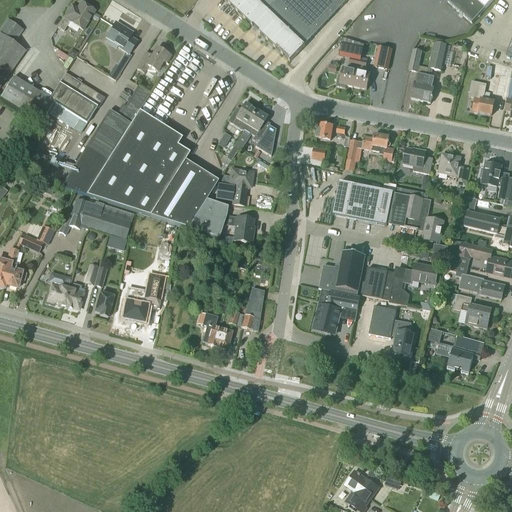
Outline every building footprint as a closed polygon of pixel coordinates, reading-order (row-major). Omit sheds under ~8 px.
[(223,0),(290,63),(349,0),(223,0)] [(493,0),(449,0),(447,3),(472,25),(493,0)] [(82,32),(94,13),(81,4),(73,16),(68,12),(57,29),(63,33),(69,24),(82,32)] [(23,32),(7,21),(0,30),(0,89),(25,53),(14,45),(23,32)] [(118,49),(125,54),(109,79),(115,83),(131,57),(128,56),(137,43),(126,36),(129,32),(116,24),(106,40),(119,48),(118,49)] [(52,27),(44,40),(51,44),(59,31),(52,27)] [(176,59),(177,57),(181,61),(188,52),(179,44),(171,55),(176,59)] [(342,44),(340,55),(361,60),(363,49),(342,44)] [(365,60),(373,61),(375,45),(367,44),(365,60)] [(421,103),(434,44),(433,44),(428,70),(419,68),(422,53),(413,51),(408,72),(417,74),(411,101),(421,103)] [(430,105),(435,80),(431,79),(432,71),(442,74),(448,47),(442,46),(434,44),(421,103),(430,105)] [(153,48),(148,56),(146,54),(136,70),(144,75),(148,68),(157,74),(168,56),(167,56),(169,54),(162,50),(161,52),(153,48)] [(387,72),(391,52),(377,49),(373,69),(387,72)] [(184,62),(195,68),(201,58),(190,52),(184,62)] [(477,58),(475,71),(491,73),(493,60),(477,58)] [(349,66),(357,67),(359,61),(351,59),(349,66)] [(170,81),(177,68),(171,65),(173,62),(168,60),(159,76),(164,79),(165,78),(170,81)] [(365,69),(366,69),(367,63),(359,61),(357,67),(365,69)] [(201,79),(209,66),(205,64),(197,76),(201,79)] [(337,85),(336,88),(345,90),(346,87),(353,89),(357,67),(349,66),(348,71),(343,70),(342,77),(339,77),(337,85)] [(357,67),(353,89),(366,91),(369,75),(364,74),(365,69),(357,67)] [(179,68),(172,80),(182,86),(189,74),(179,68)] [(80,85),(65,75),(49,103),(54,106),(48,116),(80,136),(86,126),(96,109),(98,110),(104,100),(80,85)] [(0,99),(41,125),(53,106),(45,102),(47,100),(13,78),(0,98),(0,99)] [(164,92),(166,87),(154,80),(151,85),(164,92)] [(491,117),(493,104),(488,103),(489,100),(483,98),(486,86),(471,82),(467,98),(474,99),(471,113),(491,117)] [(490,94),(504,96),(506,87),(492,84),(490,94)] [(38,91),(46,94),(48,89),(40,86),(38,91)] [(151,87),(148,91),(161,99),(164,95),(151,87)] [(109,112),(85,150),(80,157),(61,188),(85,198),(138,113),(149,95),(137,88),(125,108),(122,107),(116,117),(109,112)] [(165,102),(174,108),(180,98),(171,92),(165,102)] [(236,109),(227,123),(235,128),(243,133),(246,127),(255,112),(244,105),(240,111),(236,109)] [(243,133),(234,147),(239,150),(241,151),(250,136),(254,138),(252,141),(257,145),(254,149),(270,158),(275,132),(268,127),(265,132),(260,129),(266,119),(255,112),(246,127),(243,133)] [(138,113),(85,198),(150,218),(185,162),(172,154),(181,140),(138,113)] [(330,141),(332,127),(319,125),(318,130),(316,130),(316,133),(315,133),(314,136),(315,137),(315,139),(330,141)] [(336,135),(344,136),(345,129),(337,128),(336,135)] [(363,138),(362,144),(350,142),(345,172),(354,173),(356,164),(359,164),(362,151),(369,152),(379,154),(379,156),(383,157),(382,162),(391,164),(394,151),(387,149),(389,138),(374,135),(373,140),(363,138)] [(33,156),(42,140),(36,136),(26,152),(33,156)] [(44,149),(61,155),(64,145),(48,139),(44,149)] [(239,150),(234,147),(226,158),(227,160),(231,163),(239,150)] [(324,161),(325,152),(314,150),(312,159),(324,161)] [(429,177),(432,161),(424,159),(425,153),(417,151),(417,152),(405,150),(402,166),(413,168),(412,173),(429,177)] [(464,188),(467,171),(458,169),(460,160),(441,156),(438,174),(457,178),(455,186),(464,188)] [(218,183),(185,162),(150,218),(187,230),(206,202),(218,183)] [(486,163),(486,165),(485,165),(481,186),(497,189),(497,188),(500,189),(497,200),(501,201),(500,205),(503,205),(508,179),(509,177),(500,175),(501,168),(494,167),(494,165),(493,163),(488,162),(486,163)] [(217,186),(215,201),(231,204),(232,195),(233,195),(232,206),(244,208),(247,208),(248,198),(245,198),(246,191),(249,190),(250,190),(253,174),(231,170),(229,186),(234,187),(234,188),(217,186)] [(511,179),(508,179),(503,205),(511,207),(511,202),(511,179)] [(333,217),(332,217),(336,218),(346,220),(386,228),(392,195),(382,192),(352,187),(339,184),(333,217)] [(396,189),(388,227),(424,234),(422,243),(439,246),(443,224),(427,221),(430,202),(422,200),(423,195),(396,189)] [(456,227),(464,229),(495,236),(496,231),(500,232),(501,228),(497,227),(499,221),(473,215),(477,202),(472,201),(464,199),(456,227)] [(69,214),(59,234),(65,237),(69,228),(79,231),(79,229),(87,232),(88,228),(126,240),(133,217),(95,204),(94,207),(93,207),(86,204),(76,201),(72,215),(69,214)] [(223,227),(226,218),(227,209),(206,202),(187,230),(218,240),(223,227)] [(253,222),(236,219),(235,229),(233,242),(250,245),(250,243),(252,243),(253,236),(251,235),(253,222)] [(511,220),(508,219),(506,229),(501,228),(500,232),(496,231),(495,236),(498,237),(498,239),(503,240),(502,247),(511,249),(511,220)] [(43,229),(37,242),(47,246),(53,234),(43,229)] [(109,237),(106,248),(114,250),(117,240),(109,237)] [(24,238),(20,246),(38,254),(42,246),(24,238)] [(508,280),(509,277),(511,278),(511,276),(511,267),(511,268),(511,265),(489,259),(490,252),(484,250),(486,243),(479,242),(477,249),(452,243),(444,271),(458,274),(462,259),(467,260),(468,258),(487,263),(485,275),(508,280)] [(448,249),(434,246),(433,253),(447,256),(448,249)] [(0,289),(3,291),(4,287),(9,270),(7,270),(8,265),(11,265),(14,252),(10,251),(6,264),(0,262),(0,289)] [(17,253),(14,252),(11,265),(8,265),(7,270),(9,270),(4,287),(17,290),(19,281),(23,282),(25,276),(21,275),(21,274),(15,273),(17,266),(14,266),(17,253)] [(323,268),(319,291),(331,293),(331,294),(357,299),(363,270),(365,256),(343,252),(341,265),(339,271),(323,268)] [(90,267),(85,285),(92,287),(98,269),(90,267)] [(368,271),(363,298),(389,303),(389,304),(389,305),(397,307),(407,308),(409,297),(403,292),(402,291),(403,285),(411,286),(412,284),(435,288),(438,271),(415,267),(413,274),(399,271),(396,273),(395,276),(368,271)] [(101,289),(106,272),(99,270),(94,287),(101,289)] [(48,293),(44,306),(54,309),(55,305),(63,307),(67,292),(70,280),(53,276),(50,277),(49,281),(51,284),(55,285),(54,286),(54,288),(52,287),(50,294),(48,293)] [(483,282),(464,277),(461,276),(457,291),(478,296),(478,298),(500,303),(501,298),(504,297),(503,294),(502,294),(504,288),(482,283),(483,282)] [(159,283),(150,281),(146,299),(155,301),(159,283)] [(67,292),(63,307),(78,312),(84,291),(80,290),(81,287),(73,285),(71,293),(67,292)] [(318,306),(313,328),(335,334),(341,312),(357,316),(360,300),(357,299),(331,294),(322,293),(318,306)] [(107,320),(113,299),(99,295),(94,314),(100,316),(99,318),(107,320)] [(470,300),(464,298),(453,296),(451,303),(454,303),(452,311),(466,315),(463,327),(485,332),(490,313),(468,307),(470,300)] [(425,304),(421,303),(420,311),(431,313),(434,301),(427,299),(426,303),(426,302),(424,303),(425,304)] [(147,307),(127,303),(123,320),(142,325),(147,307)] [(374,308),(369,336),(378,338),(378,339),(381,340),(381,339),(395,341),(392,357),(410,360),(415,336),(409,335),(410,326),(394,323),(396,312),(374,308)] [(225,323),(233,323),(234,310),(226,309),(225,323)] [(241,312),(238,325),(246,327),(250,315),(241,312)] [(206,328),(203,336),(209,338),(207,346),(216,349),(216,348),(226,351),(231,334),(214,330),(216,319),(201,315),(198,326),(206,328)] [(429,331),(426,342),(439,345),(442,334),(429,331)] [(439,345),(436,356),(450,360),(447,371),(454,373),(455,371),(461,373),(461,375),(464,376),(468,377),(473,361),(479,363),(484,347),(464,341),(456,339),(453,349),(439,345)] [(352,493),(345,503),(357,511),(365,511),(367,510),(365,509),(378,490),(365,480),(364,480),(361,478),(361,477),(359,476),(355,473),(345,487),(352,493)] [(387,478),(384,487),(398,492),(401,483),(387,478)]
